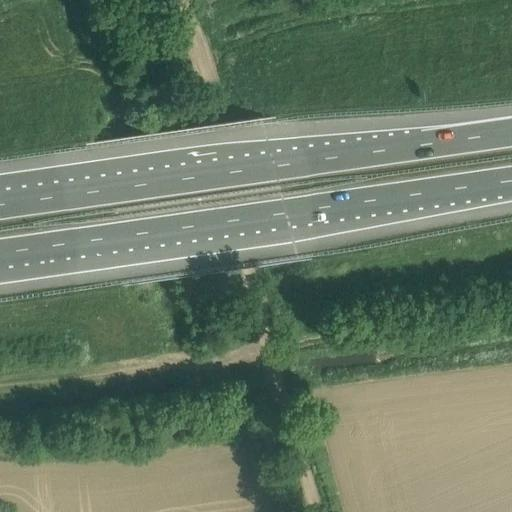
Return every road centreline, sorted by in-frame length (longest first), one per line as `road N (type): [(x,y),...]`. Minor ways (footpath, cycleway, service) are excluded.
road 1 (track): [(312,511),(180,0)]
road 2 (motorway): [(511,134),(0,206)]
road 3 (motorway): [(0,253),(511,181)]
